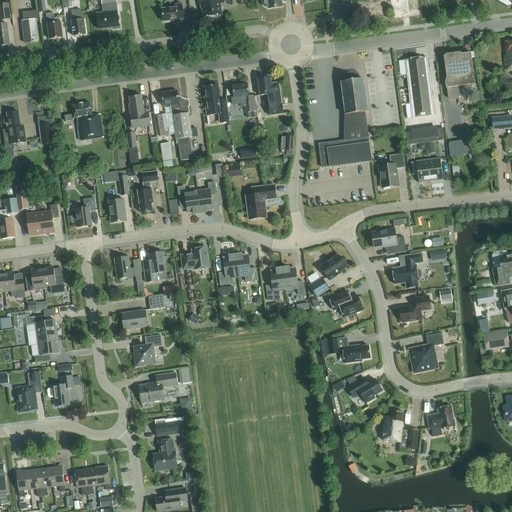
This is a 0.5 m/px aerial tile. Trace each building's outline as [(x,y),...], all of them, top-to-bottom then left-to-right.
[(37,0),(39,12),(45,12),(43,0),(37,0)] [(63,0),(65,9),(73,8),(71,0),(63,0)] [(99,29),(119,27),(117,11),(115,11),(115,5),(117,5),(115,0),(101,0),(102,7),(104,6),(105,13),(97,14),(99,29)] [(217,16),(219,15),(221,15),(220,3),(223,3),(222,0),(197,0),(198,3),(200,3),(201,8),(202,8),(203,17),(213,16),(215,17),(217,16)] [(282,0),(261,0),(261,1),(262,0),(262,3),(263,6),(265,7),(268,8),(268,9),(282,7),(282,6),(281,6),(281,0),(282,0)] [(295,3),(296,16),(304,15),(303,2),(295,3)] [(9,3),(0,4),(0,21),(12,20),(9,3)] [(163,22),(183,19),(181,4),(175,5),(175,7),(161,9),(163,22)] [(72,11),(72,15),(73,21),(71,21),(73,36),(86,35),(84,19),(82,20),(80,10),(72,11)] [(35,20),(38,19),(37,11),(22,12),(23,20),(22,21),(25,43),(38,42),(35,20)] [(60,22),(59,18),(54,19),(53,13),(46,14),(47,23),(47,24),(49,39),(63,38),(60,22)] [(0,46),(10,45),(7,24),(0,24),(0,46)] [(447,88),(448,98),(450,100),(457,99),(460,96),(458,87),(475,85),(471,53),(461,54),(460,53),(446,55),(445,57),(444,57),(446,78),(445,82),(446,88),(447,88)] [(408,60),(405,60),(406,75),(429,72),(427,58),(424,58),(424,57),(408,59),(408,60)] [(408,89),(430,87),(429,72),(406,75),(408,89)] [(358,73),(344,75),(345,81),(341,82),(345,115),(348,114),(350,126),(366,123),(364,112),(368,112),(363,79),(359,79),(358,73)] [(260,96),(267,95),(268,105),(267,105),(269,115),(283,113),(282,103),(279,82),(271,84),(270,78),(257,79),(260,96)] [(257,116),(256,111),(254,95),(249,96),(247,84),(232,86),(234,98),(232,98),(232,104),(245,103),(245,106),(244,106),(246,118),(257,116)] [(226,100),(220,101),(218,85),(205,87),(206,97),(204,97),(207,116),(219,114),(220,123),(229,122),(226,100)] [(408,89),(410,104),(432,101),(430,87),(408,89)] [(179,97),(178,97),(177,91),(161,93),(163,106),(168,106),(168,107),(170,107),(171,114),(157,116),(160,137),(161,137),(169,136),(175,135),(176,141),(178,141),(181,161),(193,160),(190,139),(192,138),(189,114),(188,106),(189,106),(189,101),(179,97)] [(148,112),(144,113),(141,96),(129,97),(130,104),(129,105),(130,115),(132,128),(150,126),(148,112)] [(432,101),(410,104),(412,118),(434,115),(432,101)] [(80,141),(103,138),(100,115),(92,116),(90,103),(72,106),(73,115),(64,116),(65,122),(74,120),(74,119),(76,118),(80,141)] [(14,157),(13,148),(12,144),(26,142),(24,126),(20,126),(18,112),(7,114),(9,129),(3,130),(8,169),(11,168),(10,157),(14,157)] [(511,122),(511,116),(491,118),(493,130),(511,128),(511,122)] [(53,144),(50,124),(39,125),(42,145),(53,144)] [(437,129),(438,135),(438,141),(445,140),(443,128),(437,129)] [(135,132),(127,133),(132,168),(140,166),(135,132)] [(412,132),(406,133),(407,146),(414,145),(413,138),(412,132)] [(329,166),(330,167),(371,161),(367,133),(357,134),(358,139),(319,144),(322,168),(329,166)] [(294,151),(294,138),(286,137),(285,150),(294,151)] [(163,166),(173,166),(171,142),(161,143),(163,166)] [(467,146),(450,148),(452,161),(466,159),(465,155),(469,155),(467,146)] [(390,165),(379,166),(382,188),(398,186),(396,169),(405,168),(403,154),(389,156),(390,165)] [(428,160),(431,182),(443,180),(440,159),(428,160)] [(419,183),(431,182),(428,160),(416,162),(416,165),(411,166),(412,175),(418,175),(419,183)] [(240,164),(226,166),(227,177),(232,176),(232,170),(241,169),(240,164)] [(19,183),(18,170),(9,172),(11,184),(19,183)] [(121,196),(129,195),(126,171),(106,174),(107,180),(114,179),(115,180),(119,180),(121,196)] [(150,182),(158,181),(157,172),(142,173),(143,182),(142,182),(143,190),(137,191),(140,213),(152,211),(151,200),(152,200),(150,182)] [(197,191),(200,213),(206,213),(206,211),(212,210),(210,196),(217,195),(215,183),(208,184),(209,189),(197,191)] [(264,200),(276,198),(274,185),(252,188),(253,195),(246,196),(249,220),(266,218),(264,200)] [(194,214),(200,213),(197,191),(185,193),(184,187),(178,188),(179,200),(186,199),(188,213),(194,212),(194,214)] [(25,192),(16,193),(18,209),(27,208),(25,192)] [(0,228),(2,240),(15,238),(11,213),(18,212),(16,198),(4,200),(5,210),(0,210),(0,228)] [(77,228),(92,226),(89,211),(96,210),(94,198),(83,199),(84,208),(74,210),(77,228)] [(126,221),(123,199),(108,202),(111,223),(126,221)] [(51,212),(39,213),(42,234),(54,233),(52,219),(59,218),(57,205),(50,206),(51,212)] [(42,234),(39,213),(27,215),(29,236),(42,234)] [(390,254),(406,252),(404,237),(396,238),(394,229),(372,233),(372,236),(371,236),(370,241),(372,246),(374,245),(374,249),(389,246),(390,254)] [(442,238),(432,239),(433,248),(443,246),(442,238)] [(194,270),(209,268),(206,248),(192,250),(192,254),(181,256),(183,270),(194,268),(194,270)] [(430,251),(431,260),(445,258),(444,250),(430,251)] [(511,254),(508,255),(507,253),(505,251),(502,251),(496,252),(494,253),(492,255),(492,258),(494,269),(492,269),(495,287),(510,284),(509,277),(511,277),(511,275),(511,254)] [(163,252),(149,254),(150,261),(143,262),(146,283),(158,281),(157,273),(166,272),(163,252)] [(235,255),(238,277),(245,276),(246,282),(258,281),(256,268),(250,269),(248,255),(242,256),(241,254),(235,255)] [(415,264),(423,262),(421,254),(405,256),(406,264),(404,264),(401,268),(392,269),(394,284),(405,283),(406,289),(418,287),(417,281),(418,281),(418,278),(420,277),(421,276),(420,272),(419,270),(417,270),(416,266),(415,266),(415,264)] [(232,278),(238,277),(235,255),(229,256),(229,258),(223,259),(225,273),(219,274),(221,286),(232,284),(232,278)] [(321,267),(329,280),(336,276),(335,274),(346,267),(339,255),(321,267)] [(131,277),(135,276),(136,282),(142,281),(141,271),(135,272),(134,268),(130,268),(128,257),(114,259),(117,279),(131,277)] [(53,267),(42,269),(44,287),(50,286),(52,294),(65,292),(63,276),(55,277),(53,267)] [(289,267),(282,268),(285,290),(297,289),(298,295),(305,294),(303,282),(297,282),(295,268),(289,269),(289,267)] [(285,290),(282,268),(276,269),(276,271),(270,272),(272,286),(266,287),(268,301),(280,299),(279,291),(285,290)] [(33,289),(44,287),(42,269),(31,270),(31,276),(25,277),(27,292),(34,291),(33,289)] [(310,282),(319,278),(316,272),(307,276),(310,282)] [(14,273),(2,274),(5,292),(11,292),(12,298),(16,297),(17,299),(25,298),(23,280),(15,281),(14,273)] [(322,277),(309,285),(316,297),(329,289),(322,277)] [(167,286),(168,293),(178,292),(177,284),(167,286)] [(227,287),(219,288),(220,295),(227,295),(227,287)] [(511,289),(501,292),(504,309),(505,309),(507,320),(508,322),(511,324),(511,323),(511,289)] [(451,290),(439,292),(440,300),(452,299),(451,290)] [(329,298),(333,306),(334,311),(340,309),(344,317),(363,310),(358,296),(349,299),(346,292),(329,298)] [(492,292),(477,295),(478,304),(494,302),(492,292)] [(163,295),(148,297),(150,309),(164,308),(163,295)] [(255,304),(262,303),(261,296),(254,297),(255,304)] [(401,322),(422,319),(420,310),(430,309),(429,297),(415,299),(416,306),(399,308),(401,322)] [(35,301),(28,302),(29,311),(36,310),(35,301)] [(268,305),(270,314),(278,312),(277,303),(268,305)] [(122,314),(124,330),(147,327),(145,311),(122,314)] [(201,316),(193,311),(188,320),(196,325),(201,316)] [(35,323),(38,345),(58,342),(55,320),(42,322),(41,316),(43,316),(42,312),(29,314),(31,324),(35,323)] [(0,318),(0,321),(1,328),(12,327),(11,317),(0,318)] [(482,321),(483,331),(492,330),(491,320),(482,321)] [(506,331),(483,335),(486,351),(509,347),(506,331)] [(433,347),(443,344),(441,333),(425,336),(427,346),(409,350),(414,373),(438,368),(433,347)] [(136,359),(134,359),(136,367),(144,366),(144,365),(155,363),(153,347),(162,346),(161,335),(145,338),(146,345),(134,347),(136,359)] [(337,338),(327,340),(329,354),(340,353),(337,338)] [(59,353),(58,342),(38,345),(40,356),(35,356),(36,362),(47,361),(46,355),(59,353)] [(344,364),(362,361),(361,360),(370,358),(368,346),(360,347),(359,345),(342,348),(344,364)] [(181,385),(192,383),(190,368),(179,370),(181,385)] [(28,373),(30,387),(25,388),(25,389),(17,390),(19,404),(18,404),(19,412),(29,411),(29,410),(35,409),(33,401),(36,401),(34,392),(43,391),(40,371),(28,373)] [(157,384),(139,386),(142,403),(164,400),(163,388),(177,385),(176,373),(156,376),(157,384)] [(53,387),(53,388),(48,389),(47,391),(48,397),(49,398),(54,397),(55,407),(70,405),(68,389),(74,388),(72,376),(61,377),(62,385),(53,387)] [(375,380),(368,384),(365,378),(347,388),(353,398),(360,394),(366,403),(374,398),(373,396),(382,391),(375,380)] [(184,400),(183,408),(191,409),(192,401),(184,400)] [(429,429),(431,429),(433,437),(442,435),(441,429),(455,426),(451,406),(437,409),(438,414),(427,416),(429,429)] [(416,450),(418,430),(408,429),(408,431),(401,430),(403,412),(391,411),(390,418),(384,417),(383,426),(382,427),(381,429),(382,431),(383,433),(382,440),(400,442),(400,441),(407,442),(406,449),(416,450)] [(182,433),(180,421),(156,425),(157,437),(182,433)] [(172,440),(160,441),(157,442),(159,454),(153,455),(156,471),(177,468),(175,451),(174,452),(172,440)] [(415,459),(406,457),(405,464),(414,465),(415,459)] [(111,489),(110,484),(108,466),(97,467),(99,485),(105,485),(105,490),(111,489)] [(60,492),(65,492),(62,467),(51,468),(53,487),(59,486),(60,492)] [(99,485),(97,467),(95,468),(95,469),(85,470),(88,495),(94,494),(93,486),(99,485)] [(53,487),(51,468),(39,470),(43,497),(48,496),(47,488),(53,487)] [(43,497),(39,470),(28,471),(30,490),(37,489),(38,497),(43,497)] [(88,495),(85,470),(75,471),(77,488),(81,488),(82,496),(88,495)] [(30,490),(28,471),(16,472),(20,498),(25,497),(24,491),(30,490)] [(165,491),(166,497),(155,499),(157,511),(160,511),(181,509),(180,502),(188,501),(186,488),(165,491)] [(112,497),(99,499),(100,507),(113,506),(112,497)]
